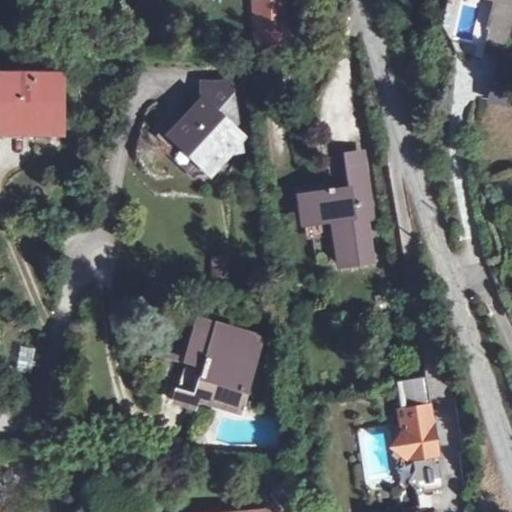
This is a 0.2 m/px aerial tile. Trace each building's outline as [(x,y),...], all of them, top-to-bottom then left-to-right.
[(511,0),(494,0),(484,48),(502,52),(511,8),(511,0)] [(285,1),(255,2),(255,27),(285,26),(285,1)] [(285,42),(285,26),(255,27),(256,43),(285,42)] [(491,105),(511,104),(511,73),(491,73),(491,105)] [(61,78),(0,77),(0,129),(60,129),(61,78)] [(200,106),(231,105),(228,89),(202,85),(200,106)] [(231,105),(200,106),(173,136),(183,144),(201,162),(210,169),(224,153),(238,138),(229,130),(235,123),(231,105)] [(241,151),(238,138),(224,153),(241,151)] [(193,171),(201,162),(183,144),(174,153),(193,171)] [(361,154),(344,157),(348,190),(333,192),(333,190),(328,191),(300,195),(303,220),(333,215),(340,264),(370,260),(364,218),(370,218),(361,154)] [(299,187),(300,195),(328,191),(328,184),(299,187)] [(231,276),(229,254),(212,256),(214,278),(231,276)] [(187,361),(197,322),(180,317),(168,356),(187,361)] [(261,341),(197,322),(187,361),(204,367),(195,397),(239,411),(251,367),(254,368),(261,341)] [(401,363),(408,392),(437,385),(430,357),(401,363)] [(437,385),(408,392),(412,411),(416,410),(426,451),(420,462),(427,468),(429,473),(456,466),(450,441),(445,442),(443,434),(448,433),(437,385)] [(285,390),(270,390),(269,401),(285,401),(285,390)] [(438,500),(406,509),(407,511),(456,511),(455,504),(441,508),(438,500)]
